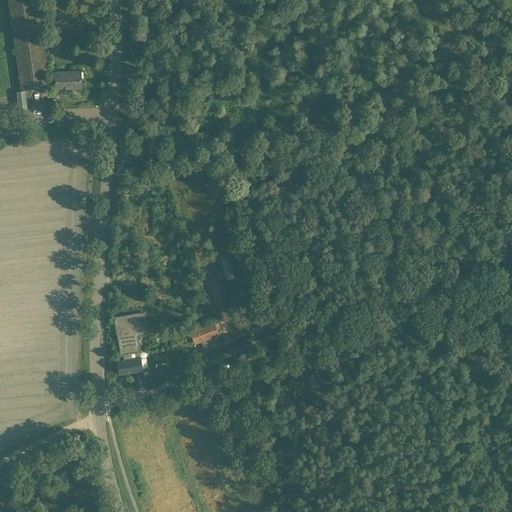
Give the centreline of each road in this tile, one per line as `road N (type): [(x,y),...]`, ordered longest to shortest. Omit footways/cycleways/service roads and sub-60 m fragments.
road 1 (tertiary): [(119,511),(95,373),(115,0)]
road 2 (track): [(430,286),(252,344),(153,391),(106,400)]
road 3 (track): [(511,371),(465,352),(448,333),(430,286)]
